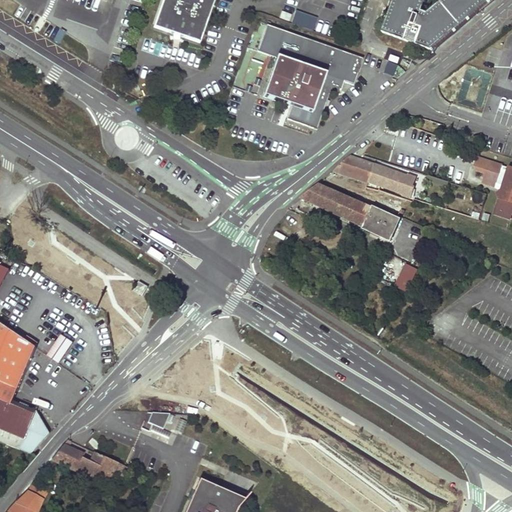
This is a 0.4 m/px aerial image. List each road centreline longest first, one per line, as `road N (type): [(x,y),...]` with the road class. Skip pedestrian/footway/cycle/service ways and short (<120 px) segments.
road 1 (primary): [(215,292),(461,448)]
road 2 (unclassified): [(291,185),(511,2)]
road 3 (primary): [(212,256),(0,120)]
road 4 (primary): [(511,455),(316,333)]
road 5 (tertiary): [(145,356),(0,507)]
road 6 (primary): [(0,138),(120,222)]
road 7 (unclassified): [(257,198),(147,128)]
road 8 (unclassified): [(0,36),(107,107)]
